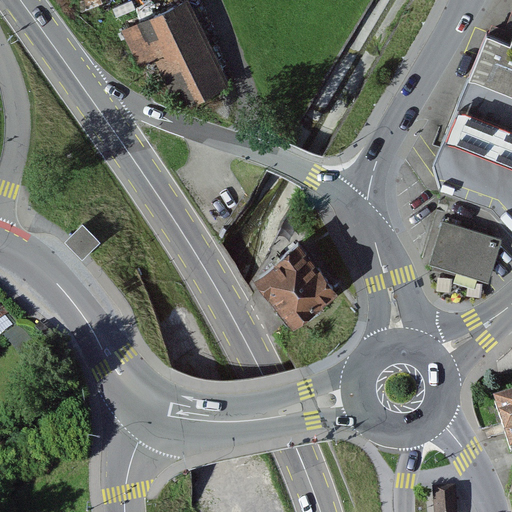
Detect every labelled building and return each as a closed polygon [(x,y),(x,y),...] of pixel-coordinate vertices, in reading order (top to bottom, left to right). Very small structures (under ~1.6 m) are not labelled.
[(227,83),(187,0),(186,0),(140,22),(141,23),(126,30),(142,62),(157,54),(169,79),(168,80),(180,105),(227,83)] [(511,33),(509,41),(487,32),(469,77),(511,94),(511,33)] [(511,94),(469,77),(433,165),(511,196),(511,94)] [(471,230),(444,222),(433,259),(481,273),(490,240),(470,234),(471,230)] [(83,224),(73,233),(90,250),(99,241),(83,224)] [(318,268),(298,242),(280,256),(281,257),(260,273),(294,317),(333,287),(319,268),(318,268)] [(511,400),(502,403),(511,433),(511,400)] [(455,511),(455,496),(435,497),(436,511),(455,511)]
